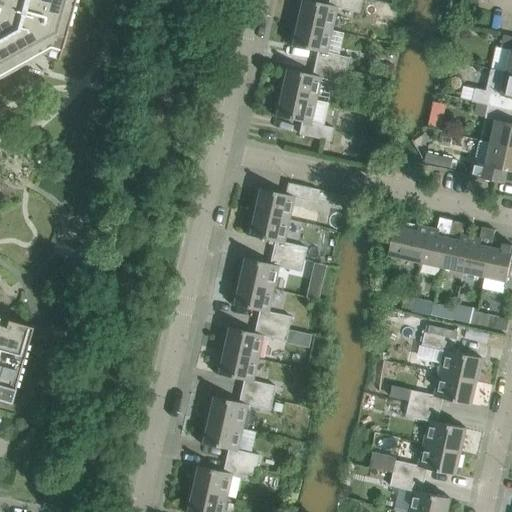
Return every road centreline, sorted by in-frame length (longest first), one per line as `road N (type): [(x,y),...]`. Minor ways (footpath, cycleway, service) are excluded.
road 1 (residential): [(137,511),(216,148)]
road 2 (residential): [(511,214),(216,148)]
road 3 (residential): [(216,148),(250,0)]
road 4 (residential): [(479,511),(511,379)]
